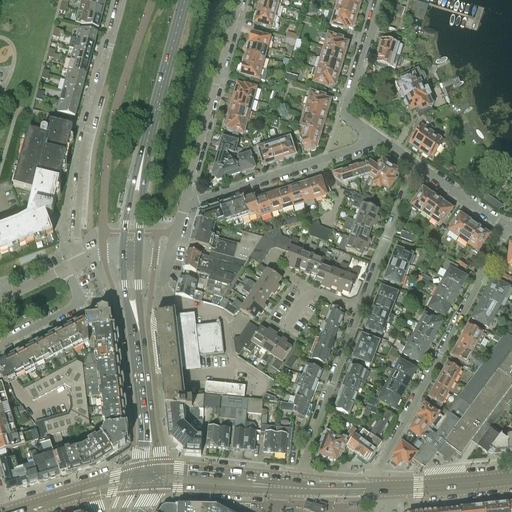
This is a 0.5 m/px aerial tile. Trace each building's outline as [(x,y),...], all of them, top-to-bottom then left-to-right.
[(360,0),(333,0),(333,1),(337,2),(358,8),(359,7),(361,6),(362,3),(361,1),(360,0)] [(402,14),(404,10),(396,7),(398,1),(398,0),(392,0),(391,5),(393,6),(391,10),(402,14)] [(281,7),(260,1),(260,2),(258,4),(259,7),(257,13),(278,18),(281,7)] [(358,8),(337,2),(334,13),(355,19),(356,15),(358,14),(359,11),(358,10),(358,8)] [(104,8),(86,3),(83,13),(101,18),(104,8)] [(356,22),(355,20),(355,19),(334,13),(329,11),(325,24),(330,26),(346,31),(347,28),(352,30),(353,26),(355,25),(356,22)] [(101,18),(83,13),(78,12),(75,23),(80,24),(98,29),(101,18)] [(278,18),(257,13),(257,14),(255,15),(255,18),(255,19),(254,24),(266,28),(265,28),(275,31),(277,25),(276,24),(278,18)] [(301,21),(300,21),(300,22),(311,25),(313,19),(302,16),(301,21)] [(79,28),(76,39),(94,44),(97,33),(79,28)] [(273,39),(251,33),(248,44),(267,49),(268,44),(271,44),(273,39)] [(346,48),(347,44),(342,43),(343,40),(327,35),(327,36),(322,34),(320,40),(325,41),(323,48),(344,54),(345,54),(346,53),(347,50),(346,48)] [(398,57),(402,46),(398,45),(400,40),(390,37),(389,41),(387,41),(386,41),(382,40),(380,45),(379,45),(377,51),(398,57)] [(94,44),(76,39),(71,38),(68,48),(73,49),(92,54),(94,44)] [(291,56),(295,44),(294,44),(295,40),(285,38),(284,44),(290,45),(287,54),(291,56)] [(267,49),(248,44),(247,45),(246,48),(247,50),(246,54),(264,59),(267,49)] [(344,54),(323,48),(320,60),(341,66),(341,64),(343,63),(344,60),(343,59),(344,54)] [(92,54),(73,49),(71,60),(89,65),(92,54)] [(398,57),(377,51),(375,57),(376,58),(375,63),(379,64),(379,65),(384,67),(385,66),(391,68),(395,69),(398,57)] [(264,59),(246,54),(245,58),(243,59),(242,63),(243,64),(243,65),(261,69),(264,59)] [(341,66),(320,60),(316,59),(313,70),(337,77),(339,73),(341,72),(341,69),(340,67),(341,66)] [(89,65),(71,60),(68,70),(86,75),(89,65)] [(261,69),(243,65),(240,75),(261,81),(262,76),(260,75),(261,69)] [(337,78),(337,77),(313,70),(312,69),(311,76),(315,77),(313,84),(328,88),(329,86),(334,87),(336,84),(337,83),(338,80),(337,78)] [(86,75),(68,70),(65,81),(83,86),(86,75)] [(404,84),(403,84),(399,86),(401,91),(399,94),(401,98),(405,98),(405,99),(422,91),(419,85),(422,84),(421,81),(422,76),(415,74),(414,71),(410,73),(411,77),(403,81),(404,84)] [(296,84),(297,77),(286,74),(286,76),(284,81),(285,81),(292,83),(296,84)] [(83,86),(65,81),(62,91),(81,96),(83,86)] [(253,100),(256,89),(251,88),(253,84),(246,82),(245,86),(245,85),(241,84),(241,86),(237,85),(236,89),(234,90),(233,93),(234,95),(253,100)] [(430,102),(428,98),(430,97),(427,90),(422,92),(422,91),(405,99),(405,100),(403,102),(405,106),(408,107),(411,112),(415,110),(420,119),(423,117),(432,113),(431,110),(434,103),(433,103),(432,101),(430,102)] [(81,96),(62,91),(59,102),(78,107),(81,96)] [(310,93),(306,106),(327,112),(327,111),(329,110),(330,107),(329,105),(330,102),(325,100),(326,97),(310,93)] [(253,100),(234,95),(233,100),(231,101),(231,104),(232,105),(231,107),(249,112),(253,100)] [(78,107),(59,102),(56,113),(73,117),(75,118),(78,107)] [(327,112),(306,106),(303,117),(323,123),(324,122),(326,121),(327,118),(326,116),(327,112)] [(249,112),(231,107),(231,109),(229,108),(228,114),(229,114),(228,117),(247,122),(249,112)] [(247,122),(228,117),(228,119),(226,120),(225,123),(226,125),(225,129),(229,130),(228,132),(232,133),(232,132),(243,135),(247,122)] [(323,123),(303,117),(299,128),(305,130),(320,134),(321,130),(323,129),(324,126),(323,125),(323,123)] [(419,151),(430,135),(429,135),(434,128),(425,122),(423,118),(423,117),(420,119),(412,129),(416,132),(413,136),(414,137),(409,144),(414,147),(413,148),(418,151),(418,150),(419,151)] [(48,130),(47,130),(46,129),(45,129),(44,129),(43,129),(42,129),(42,130),(41,131),(41,134),(28,130),(13,185),(34,191),(27,217),(18,222),(0,228),(0,253),(27,243),(53,234),(46,216),(49,214),(52,215),(54,208),(53,208),(72,128),(50,122),(48,130)] [(284,132),(286,124),(279,122),(277,128),(276,130),(284,132)] [(320,134),(305,130),(303,138),(299,139),(300,145),(302,144),(304,153),(309,152),(314,152),(318,147),(317,143),(320,134)] [(294,153),(292,146),(293,146),(291,138),(290,135),(279,138),(280,142),(286,159),(291,157),(293,159),(296,154),(294,153)] [(430,135),(419,151),(423,154),(423,155),(427,158),(428,157),(429,158),(430,156),(433,157),(443,143),(440,140),(439,141),(430,135)] [(218,153),(218,154),(227,157),(228,154),(232,155),(235,152),(237,143),(222,139),(220,147),(218,148),(217,151),(218,153)] [(280,142),(268,146),(273,163),(278,162),(280,163),(282,162),(283,160),(286,159),(280,142)] [(273,163),(268,146),(256,150),(256,147),(252,148),(254,154),(258,153),(259,157),(260,156),(262,163),(261,165),(266,168),(267,165),(273,163)] [(218,154),(216,163),(215,166),(213,167),(212,171),(213,172),(212,176),(215,179),(232,161),(227,157),(218,154)] [(237,166),(237,165),(240,174),(242,175),(245,174),(246,172),(255,169),(250,155),(241,157),(238,160),(240,165),(237,166)] [(232,161),(215,179),(218,181),(221,180),(223,181),(227,180),(227,178),(240,174),(237,165),(232,161)] [(375,167),(374,167),(369,177),(375,181),(373,184),(376,187),(390,167),(382,161),(381,163),(379,161),(376,164),(375,167)] [(358,167),(357,166),(354,167),(353,169),(352,169),(355,181),(363,178),(363,180),(368,179),(369,177),(374,167),(370,163),(358,167)] [(437,167),(444,172),(447,169),(440,163),(437,167)] [(395,181),(398,179),(399,175),(397,174),(398,172),(390,167),(376,187),(380,189),(382,186),(388,190),(395,181)] [(344,172),(337,174),(332,175),(334,179),(344,186),(348,185),(347,183),(355,181),(352,169),(350,170),(348,169),(345,170),(344,172)] [(309,183),(308,183),(314,201),(326,197),(325,195),(323,189),(322,186),(320,179),(315,181),(313,180),(310,181),(309,183)] [(306,183),(303,184),(302,185),(297,187),(303,204),(314,201),(308,183),(306,183)] [(287,190),(292,208),(303,204),(297,187),(293,188),(292,187),(289,188),(287,190)] [(417,210),(421,213),(432,196),(429,194),(428,192),(426,190),(424,191),(423,190),(422,190),(420,189),(416,194),(419,195),(412,204),(413,205),(411,209),(416,212),(417,210)] [(285,190),(281,191),(281,192),(276,194),(282,211),(292,208),(287,190),(286,191),(285,190)] [(369,203),(361,198),(354,193),(350,201),(353,202),(354,201),(371,207),(372,205),(369,203)] [(266,197),(265,197),(271,215),(282,211),(276,194),(272,195),(270,194),(267,195),(266,197)] [(364,194),(361,198),(369,203),(371,198),(364,194)] [(502,206),(486,194),(482,199),(498,211),(502,206)] [(249,196),(242,199),(248,218),(255,216),(256,220),(260,218),(255,201),(254,198),(250,199),(249,196)] [(434,197),(432,196),(421,213),(430,219),(442,203),(438,201),(438,199),(436,197),(434,197)] [(263,197),(260,198),(259,199),(255,201),(260,218),(271,215),(265,197),(265,198),(263,197)] [(242,199),(234,201),(230,203),(238,227),(242,225),(250,223),(248,218),(242,199)] [(378,210),(371,207),(354,201),(353,202),(351,207),(360,210),(358,216),(377,223),(378,218),(376,217),(378,210)] [(377,207),(383,211),(387,206),(381,202),(377,207)] [(238,227),(230,203),(218,207),(223,223),(224,226),(226,225),(233,223),(236,234),(241,236),(241,234),(240,233),(238,227)] [(443,204),(442,203),(430,219),(440,226),(452,210),(448,207),(448,205),(445,204),(443,204)] [(223,223),(218,207),(200,212),(198,213),(198,214),(196,221),(215,226),(223,223)] [(377,223),(358,216),(356,222),(347,218),(345,224),(370,233),(372,227),(375,228),(377,223)] [(460,216),(457,219),(448,232),(458,238),(469,222),(468,220),(466,218),(464,218),(460,216)] [(196,221),(193,232),(218,239),(219,235),(213,234),(215,226),(196,221)] [(306,226),(309,236),(312,230),(320,227),(318,222),(306,226)] [(473,225),(469,222),(458,238),(467,245),(479,229),(478,228),(478,226),(475,225),(473,225)] [(370,233),(345,224),(343,229),(352,233),(349,239),(368,246),(370,241),(367,240),(370,233)] [(320,227),(312,230),(309,236),(321,241),(325,229),(320,227)] [(266,233),(262,239),(264,241),(273,238),(274,239),(281,237),(279,229),(266,233)] [(331,232),(325,229),(321,241),(327,243),(331,232)] [(483,232),(479,229),(467,245),(466,247),(477,255),(481,249),(480,248),(489,236),(488,235),(487,233),(485,231),(483,232)] [(190,238),(189,242),(190,243),(190,244),(211,250),(215,251),(218,239),(193,232),(192,237),(190,238)] [(415,237),(402,232),(400,238),(412,243),(415,237)] [(211,250),(209,258),(242,267),(248,258),(252,252),(252,251),(255,247),(258,242),(261,239),(255,237),(242,234),(242,237),(239,245),(218,239),(215,251),(211,250)] [(281,237),(274,239),(276,249),(281,251),(286,239),(281,237)] [(273,238),(264,241),(262,239),(259,243),(270,250),(276,249),(274,239),(273,238)] [(291,241),(287,253),(283,263),(290,265),(289,268),(294,270),(301,251),(295,249),(299,240),(293,238),(291,241)] [(286,239),(281,251),(287,253),(291,241),(286,239)] [(368,246),(349,239),(347,244),(338,241),(336,248),(345,252),(345,250),(361,256),(363,249),(366,250),(368,246)] [(270,250),(259,243),(256,248),(266,256),(270,250)] [(307,253),(301,251),(294,270),(298,271),(299,269),(305,271),(306,271),(313,256),(316,247),(310,245),(307,253)] [(266,256),(256,248),(253,253),(263,260),(266,256)] [(318,258),(313,256),(306,271),(305,271),(304,274),(310,276),(311,273),(317,276),(324,257),(325,257),(327,251),(321,249),(318,258)] [(396,249),(392,259),(408,266),(412,255),(396,249)] [(187,252),(182,270),(208,277),(207,280),(229,286),(235,278),(241,268),(242,267),(209,258),(187,252)] [(263,260),(253,253),(249,258),(259,265),(260,265),(263,260)] [(317,276),(314,281),(321,284),(320,287),(325,288),(332,270),(327,268),(330,259),(325,257),(324,257),(317,276)] [(389,265),(388,270),(404,276),(408,266),(392,259),(391,260),(390,261),(389,263),(389,265)] [(465,270),(468,266),(458,259),(455,263),(465,270)] [(338,272),(332,270),(325,288),(330,290),(331,288),(337,290),(343,274),(344,274),(347,266),(341,263),(338,272)] [(281,279),(260,265),(259,265),(256,270),(263,275),(260,280),(277,291),(279,287),(277,286),(281,279)] [(349,276),(344,274),(343,274),(337,290),(336,293),(341,295),(342,292),(349,295),(353,285),(354,286),(360,270),(353,268),(349,276)] [(388,270),(384,280),(400,287),(404,276),(388,270)] [(465,278),(450,270),(444,280),(460,289),(465,278)] [(502,274),(499,279),(508,284),(511,279),(502,274)] [(204,284),(197,282),(180,278),(177,287),(201,293),(204,284)] [(207,280),(204,294),(206,294),(213,296),(221,298),(228,288),(229,286),(207,280)] [(277,291),(260,280),(257,285),(249,280),(245,285),(267,300),(271,294),(274,296),(277,291)] [(460,289),(444,280),(439,290),(455,298),(457,294),(459,293),(460,291),(460,289)] [(511,291),(511,290),(508,289),(493,280),(487,291),(507,302),(511,291)] [(267,300),(245,285),(242,290),(250,295),(247,300),(263,311),(266,307),(264,306),(267,300)] [(203,293),(201,293),(177,287),(175,295),(200,301),(200,297),(202,297),(203,293)] [(381,287),(377,298),(394,304),(398,294),(381,287)] [(414,297),(415,294),(417,289),(412,287),(409,295),(414,297)] [(455,298),(439,290),(434,299),(450,307),(452,306),(453,304),(453,302),(455,298)] [(507,302),(487,291),(485,292),(484,294),(485,296),(482,301),(497,309),(499,305),(503,307),(507,302)] [(213,296),(211,304),(216,306),(221,298),(213,296)] [(375,304),(373,308),(390,315),(394,304),(377,298),(376,299),(375,299),(374,302),(375,304)] [(450,307),(434,299),(428,309),(444,317),(450,307)] [(263,311),(247,300),(243,305),(235,300),(232,305),(228,302),(223,309),(233,316),(240,311),(254,320),(258,314),(260,316),(263,311)] [(480,304),(478,305),(477,307),(477,309),(476,311),(491,319),(497,309),(482,301),(480,304)] [(112,327),(111,315),(114,315),(113,306),(104,304),(96,308),(97,311),(97,314),(98,316),(85,318),(85,319),(87,330),(112,327)] [(341,322),(343,316),(341,315),(343,311),(331,307),(329,311),(330,312),(325,323),(338,328),(339,327),(340,326),(341,323),(341,322)] [(393,316),(390,315),(373,308),(371,313),(369,313),(368,316),(369,318),(369,319),(385,325),(389,326),(393,316)] [(487,328),(491,319),(476,311),(472,320),(487,328)] [(182,394),(173,314),(155,316),(164,392),(179,388),(181,394),(182,394)] [(440,324),(425,316),(419,326),(435,335),(440,324)] [(77,322),(73,324),(82,343),(83,345),(88,343),(88,340),(87,330),(85,319),(78,323),(77,322)] [(381,335),(385,325),(369,319),(365,329),(381,335)] [(338,328),(325,323),(322,322),(319,330),(322,331),(321,335),(334,340),(336,335),(337,334),(339,331),(338,329),(338,328)] [(248,323),(245,328),(255,335),(259,330),(248,323)] [(82,343),(73,324),(67,327),(67,329),(64,331),(73,348),(82,343)] [(198,357),(223,354),(219,325),(194,327),(198,357)] [(435,335),(419,326),(414,336),(429,345),(432,340),(434,339),(435,337),(435,335)] [(116,337),(115,327),(112,327),(87,330),(88,340),(116,337)] [(486,336),(482,334),(468,327),(465,331),(464,332),(462,334),(463,336),(462,337),(476,344),(481,346),(486,336)] [(242,333),(245,335),(252,340),(255,335),(245,328),(242,333)] [(255,335),(252,340),(246,350),(251,354),(256,346),(261,349),(272,333),(268,330),(266,332),(260,328),(259,330),(255,335)] [(507,413),(511,406),(511,331),(510,331),(507,330),(503,336),(500,340),(498,343),(497,344),(494,348),(493,348),(490,353),(487,357),(487,358),(484,362),(475,375),(474,376),(469,382),(461,392),(453,403),(446,412),(431,434),(445,445),(461,457),(471,443),(476,447),(490,428),(499,416),(503,410),(506,412),(507,413)] [(58,332),(53,335),(63,354),(73,348),(64,331),(59,333),(58,332)] [(252,340),(245,335),(242,333),(239,338),(242,340),(241,342),(241,347),(243,348),(246,350),(252,340)] [(277,335),(272,333),(261,349),(266,353),(261,360),(267,364),(272,356),(271,356),(281,342),(280,341),(275,338),(277,335)] [(48,339),(44,341),(53,358),(63,354),(53,335),(48,338),(48,339)] [(334,340),(321,335),(318,343),(315,342),(313,346),(329,352),(330,351),(331,350),(332,347),(332,346),(334,340)] [(374,354),(379,343),(380,339),(373,336),(371,340),(362,336),(361,338),(360,337),(358,342),(359,343),(358,347),(374,354)] [(429,345),(414,336),(412,339),(408,337),(405,342),(409,344),(425,353),(427,352),(428,350),(428,348),(429,345)] [(117,348),(116,337),(88,340),(88,343),(89,349),(94,348),(94,351),(117,348)] [(462,337),(460,341),(460,342),(458,342),(457,344),(457,346),(457,347),(471,354),(476,344),(462,337)] [(242,340),(239,338),(233,338),(235,353),(238,356),(243,348),(241,347),(241,342),(242,340)] [(282,339),(280,341),(281,342),(271,356),(272,356),(276,359),(271,367),(278,371),(283,363),(282,362),(291,349),(285,345),(287,342),(282,339)] [(39,342),(34,345),(44,363),(53,358),(44,341),(40,344),(39,342)] [(419,364),(425,353),(409,344),(403,355),(419,364)] [(29,349),(25,351),(34,368),(44,363),(34,345),(29,348),(29,349)] [(329,352),(313,346),(311,351),(314,352),(311,359),(324,364),(327,358),(328,358),(329,355),(329,353),(329,352)] [(370,365),(374,354),(358,347),(356,352),(354,352),(353,357),(354,357),(353,359),(370,365)] [(397,350),(391,347),(389,353),(395,356),(397,350)] [(456,348),(455,348),(453,351),(454,353),(451,357),(465,365),(471,354),(457,347),(456,348)] [(117,348),(94,351),(96,362),(119,359),(117,348)] [(34,368),(25,351),(21,354),(20,352),(15,355),(25,373),(34,368)] [(99,396),(98,385),(97,373),(96,362),(94,351),(87,352),(82,364),(86,397),(99,396)] [(10,359),(6,361),(15,379),(25,373),(15,355),(9,358),(10,359)] [(119,359),(96,362),(97,373),(120,370),(119,359)] [(475,375),(484,362),(479,359),(470,372),(475,375)] [(15,379),(6,361),(0,364),(0,370),(2,379),(4,384),(6,383),(7,386),(17,381),(15,379)] [(262,370),(266,365),(261,361),(255,369),(257,371),(260,372),(261,373),(262,370)] [(88,419),(86,397),(82,364),(77,362),(23,390),(33,402),(64,385),(70,389),(72,399),(69,399),(70,408),(67,414),(34,423),(36,430),(39,440),(49,437),(60,434),(89,425),(88,419)] [(400,362),(394,372),(410,380),(415,371),(400,362)] [(447,364),(445,369),(444,370),(443,370),(441,373),(442,375),(441,376),(453,382),(459,372),(447,364)] [(307,366),(302,377),(317,382),(322,372),(307,366)] [(363,376),(364,375),(365,372),(350,366),(346,378),(364,385),(365,385),(367,377),(363,376)] [(120,370),(97,373),(98,385),(121,382),(120,370)] [(410,380),(394,372),(389,382),(405,390),(407,386),(409,385),(410,383),(410,381),(410,380)] [(440,377),(439,377),(437,380),(438,382),(435,387),(447,393),(453,382),(441,376),(440,377)] [(317,384),(317,382),(302,377),(298,387),(313,393),(315,388),(316,389),(318,384),(317,384)] [(344,383),(342,389),(357,394),(358,390),(361,392),(364,385),(346,378),(345,378),(343,382),(344,383)] [(121,382),(98,385),(99,396),(122,393),(121,382)] [(405,390),(389,382),(384,391),(400,400),(400,399),(402,398),(403,396),(403,394),(405,390)] [(205,393),(244,397),(245,392),(245,387),(206,383),(205,393)] [(311,398),(313,393),(298,387),(294,398),(296,399),(309,404),(310,403),(311,403),(313,399),(311,398)] [(439,408),(447,393),(435,387),(434,388),(433,389),(431,391),(432,393),(429,398),(431,400),(429,403),(439,408)] [(181,394),(179,388),(164,392),(164,399),(182,397),(182,394),(181,394)] [(338,397),(338,399),(353,405),(357,394),(342,389),(340,393),(339,392),(337,397),(338,397)] [(379,401),(394,410),(400,400),(384,391),(378,401),(379,401)] [(122,393),(99,396),(101,407),(124,404),(122,393)] [(203,404),(204,395),(188,397),(188,399),(182,400),(182,397),(164,399),(166,409),(203,407),(203,404)] [(220,406),(221,397),(204,395),(203,404),(220,406)] [(243,451),(246,423),(246,420),(245,420),(246,414),(247,400),(247,399),(221,397),(220,406),(220,409),(219,420),(235,421),(234,430),(232,450),(243,451)] [(376,408),(379,401),(378,401),(370,398),(367,405),(372,407),(376,408)] [(303,420),(309,404),(296,399),(294,404),(294,411),(293,416),(297,418),(298,419),(302,421),(303,420)] [(349,415),(353,405),(338,399),(334,409),(349,415)] [(261,415),(261,410),(262,401),(247,400),(246,414),(250,414),(261,415)] [(417,454),(431,434),(446,412),(439,408),(429,403),(427,402),(417,416),(419,418),(407,435),(407,436),(407,437),(409,438),(404,445),(417,454)] [(124,404),(101,407),(102,418),(125,415),(124,404)] [(0,418),(18,413),(24,412),(21,407),(10,411),(8,405),(0,407),(0,418)] [(202,422),(202,414),(203,407),(166,409),(167,423),(185,421),(188,421),(196,421),(202,422)] [(371,411),(370,413),(377,415),(379,409),(376,408),(372,407),(371,411)] [(219,420),(220,409),(213,408),(212,417),(212,419),(219,420)] [(274,454),(276,432),(274,432),(274,427),(267,426),(267,423),(268,411),(261,410),(261,415),(260,427),(261,427),(260,433),(265,434),(263,453),(274,454)] [(0,429),(14,426),(13,420),(28,416),(24,412),(18,413),(0,418),(0,429)] [(384,441),(379,437),(392,415),(385,412),(378,422),(373,429),(355,454),(368,464),(370,461),(384,441)] [(334,414),(332,419),(341,423),(343,417),(334,414)] [(125,415),(102,418),(103,429),(126,426),(125,415)] [(185,421),(167,423),(169,440),(171,440),(177,445),(189,432),(183,426),(185,423),(185,421)] [(185,423),(183,426),(189,432),(196,438),(200,434),(201,435),(202,422),(188,421),(185,421),(185,423)] [(254,452),(256,432),(255,432),(256,427),(253,424),(246,423),(243,451),(254,452)] [(14,426),(0,429),(0,441),(17,436),(27,433),(26,428),(16,431),(14,426)] [(128,440),(128,439),(126,426),(103,429),(102,431),(99,433),(113,454),(124,447),(125,446),(125,445),(125,444),(126,441),(127,441),(128,440)] [(206,448),(216,449),(219,427),(217,426),(216,428),(208,428),(206,448)] [(228,450),(230,430),(224,429),(224,427),(219,427),(216,449),(228,450)] [(355,454),(373,429),(370,427),(366,433),(360,429),(358,432),(352,427),(346,436),(352,441),(347,448),(355,454)] [(490,428),(476,447),(487,455),(501,436),(490,428)] [(328,457),(337,433),(333,432),(332,433),(330,433),(326,431),(325,431),(317,453),(320,454),(319,454),(321,455),(322,457),(324,458),(326,457),(328,457)] [(196,438),(189,432),(177,445),(184,452),(183,454),(201,455),(202,436),(201,435),(200,434),(196,438)] [(278,433),(276,432),(274,454),(285,455),(287,436),(278,435),(278,433)] [(113,454),(99,433),(94,436),(95,438),(91,441),(104,460),(113,454)] [(340,457),(344,447),(347,439),(342,437),(343,435),(337,433),(328,457),(329,458),(330,460),(333,461),(335,460),(336,460),(338,456),(340,457)] [(438,454),(445,445),(431,434),(417,454),(412,460),(424,469),(436,453),(438,454)] [(20,446),(17,436),(0,441),(0,452),(12,449),(20,446)] [(506,440),(501,436),(487,455),(492,456),(509,454),(507,440),(506,440)] [(40,441),(38,441),(44,463),(49,480),(50,480),(51,482),(56,480),(56,479),(60,477),(52,450),(49,437),(39,440),(40,441)] [(104,460),(91,441),(83,446),(96,466),(104,460)] [(82,471),(75,448),(75,447),(73,442),(63,445),(64,447),(65,451),(72,474),(82,471)] [(408,466),(412,460),(417,454),(404,445),(401,443),(392,455),(393,456),(392,457),(392,458),(393,459),(391,461),(392,463),(391,463),(392,465),(394,467),(396,467),(396,466),(398,467),(400,464),(402,464),(403,463),(408,466)] [(96,466),(83,446),(82,447),(79,447),(79,446),(75,447),(75,448),(82,471),(92,468),(96,466)] [(64,447),(52,450),(60,477),(72,474),(65,451),(64,447)] [(15,459),(12,449),(0,452),(0,462),(0,463),(10,460),(15,459)] [(39,483),(31,454),(30,451),(25,452),(29,467),(24,469),(28,486),(29,486),(31,487),(34,486),(35,485),(39,483)] [(36,453),(31,454),(39,483),(43,482),(45,483),(48,482),(49,481),(49,480),(44,463),(39,464),(36,453)] [(28,486),(24,469),(18,470),(15,459),(10,460),(18,489),(22,488),(24,489),(27,488),(28,487),(28,486)] [(18,489),(10,460),(0,463),(8,489),(9,492),(18,489)] [(217,498),(195,497),(195,505),(217,506),(217,498)] [(305,503),(303,510),(309,511),(325,511),(326,510),(324,509),(326,505),(320,503),(319,506),(312,504),(312,505),(305,503)]
